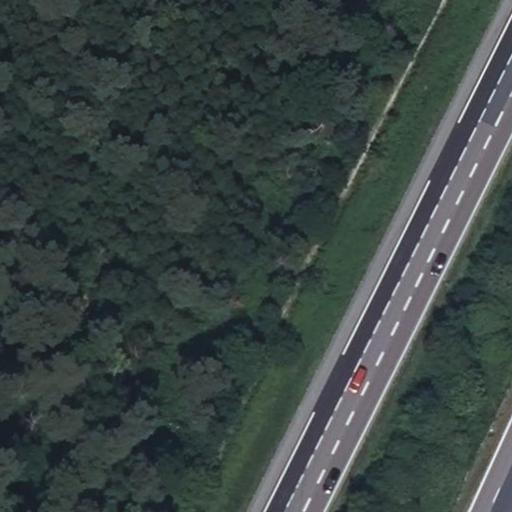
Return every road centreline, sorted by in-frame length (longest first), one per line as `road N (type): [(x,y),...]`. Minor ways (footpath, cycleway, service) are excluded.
road 1 (track): [(183,511),(439,0)]
road 2 (trunk): [(511,78),(296,511)]
